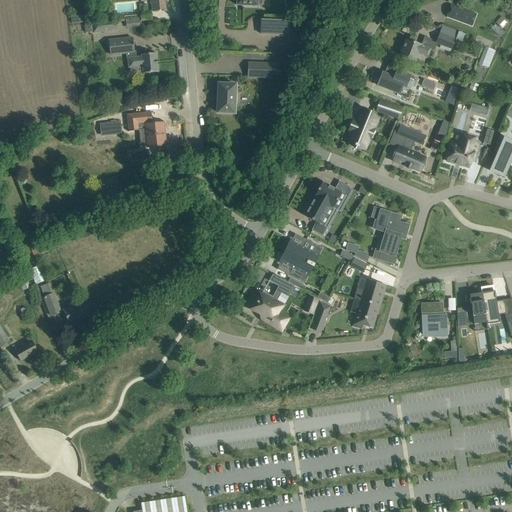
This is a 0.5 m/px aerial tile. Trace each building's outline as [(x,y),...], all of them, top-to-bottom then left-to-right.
[(150,0),(150,3),(152,3),(152,11),(156,11),(166,10),(164,0),(150,0)] [(450,5),(446,17),(472,27),(477,14),(450,5)] [(141,21),(151,20),(150,12),(140,13),(141,21)] [(138,17),(125,18),(126,28),(139,27),(138,17)] [(98,23),(91,23),(91,24),(92,32),(92,33),(118,30),(117,20),(98,23)] [(262,20),(261,34),(290,35),(297,36),(300,34),(300,25),(298,23),(290,23),(290,21),(262,20)] [(451,53),(458,32),(442,26),(436,43),(441,45),(439,49),(451,53)] [(110,40),(108,40),(110,55),(126,54),(127,54),(134,53),(134,52),(133,39),(118,40),(118,39),(110,40)] [(406,40),(400,56),(414,61),(417,52),(425,55),(428,49),(418,46),(419,45),(406,40)] [(495,51),(485,48),(478,64),(488,68),(495,51)] [(134,53),(127,54),(127,58),(127,59),(128,68),(130,68),(130,74),(143,72),(143,74),(157,72),(158,72),(158,71),(157,65),(158,65),(157,61),(156,54),(156,53),(155,54),(141,55),(141,56),(136,57),(135,57),(134,53)] [(278,65),(249,63),(248,77),(277,78),(278,65)] [(419,80),(397,71),(395,77),(383,72),(382,72),(377,84),(377,85),(407,97),(411,87),(416,89),(419,80)] [(424,80),(421,87),(433,92),(436,85),(424,80)] [(236,85),(231,85),(231,83),(224,82),(224,84),(219,84),(218,103),(217,113),(223,113),(223,114),(228,114),(228,113),(234,114),(235,104),(237,104),(237,94),(235,94),(236,85)] [(389,105),(386,114),(398,118),(401,109),(389,105)] [(479,114),(486,116),(489,109),(482,107),(479,114)] [(374,130),(373,129),(377,119),(360,112),(356,122),(355,122),(354,125),(355,125),(353,129),(352,129),(351,132),(352,132),(348,142),(355,145),(355,146),(357,147),(358,146),(360,147),(364,137),(370,139),(374,130)] [(150,113),(127,115),(129,130),(139,129),(146,129),(147,147),(165,145),(163,123),(158,124),(149,125),(149,123),(151,123),(150,113)] [(121,134),(120,122),(99,124),(101,136),(121,134)] [(444,122),(441,128),(448,130),(450,124),(444,122)] [(410,168),(418,171),(423,158),(410,153),(418,133),(400,126),(396,135),(405,139),(401,149),(399,148),(393,161),(400,164),(401,162),(405,164),(404,166),(408,167),(408,169),(409,169),(410,168)] [(485,135),(483,143),(490,145),(492,137),(485,135)] [(511,142),(504,138),(495,159),(495,160),(491,170),(490,171),(492,172),(501,176),(506,164),(509,165),(511,157),(511,142)] [(472,145),(461,141),(459,147),(451,144),(446,161),(456,164),(456,163),(460,164),(460,165),(469,168),(473,154),(475,155),(477,147),(478,147),(479,142),(473,140),(472,145)] [(314,197),(333,208),(342,194),(345,196),(350,187),(339,181),(335,189),(323,182),(321,185),(322,186),(320,189),(319,188),(314,197)] [(99,189),(103,202),(121,197),(117,184),(99,189)] [(361,187),(358,193),(365,196),(368,190),(361,187)] [(333,209),(333,208),(314,197),(314,198),(304,216),(316,223),(312,231),(322,237),(327,228),(320,224),(330,207),(333,209)] [(393,263),(392,266),(393,266),(396,256),(391,255),(393,248),(397,249),(400,237),(403,238),(403,237),(404,234),(405,234),(406,234),(405,233),(407,226),(408,227),(408,226),(396,222),(398,217),(399,217),(399,216),(380,211),(380,210),(379,210),(374,228),(372,227),(372,228),(386,232),(378,258),(374,257),(374,258),(393,263)] [(332,235),(328,243),(334,246),(338,238),(332,235)] [(48,252),(43,238),(28,243),(34,257),(48,252)] [(290,242),(285,251),(314,266),(315,265),(309,262),(313,253),(314,253),(313,252),(316,245),(306,240),(302,247),(290,240),(289,241),(290,242)] [(355,255),(358,247),(358,248),(358,247),(348,244),(346,251),(355,254),(355,255)] [(314,266),(285,251),(280,261),(279,261),(279,262),(291,268),(288,275),(299,281),(302,274),(303,274),(307,265),(313,268),(314,266)] [(340,256),(351,262),(353,256),(343,251),(340,256)] [(354,259),(350,266),(363,273),(367,265),(354,259)] [(35,285),(44,282),(38,267),(30,270),(35,285)] [(273,297),(268,294),(266,298),(259,294),(251,309),(259,314),(260,313),(263,315),(261,319),(281,330),(287,319),(277,314),(279,312),(272,308),(278,296),(279,297),(281,294),(287,297),(292,288),(293,289),(295,286),(288,283),(272,275),(269,281),(278,287),(273,297)] [(22,290),(30,287),(26,277),(18,281),(22,290)] [(303,285),(290,279),(288,283),(295,286),(301,290),(303,285)] [(355,300),(380,307),(386,286),(368,280),(367,282),(365,290),(358,288),(355,300)] [(50,283),(39,287),(42,296),(53,292),(50,283)] [(496,302),(493,286),(480,288),(481,294),(482,294),(485,317),(486,322),(487,325),(498,323),(499,323),(499,321),(498,315),(505,314),(503,301),(496,302)] [(320,292),(317,298),(328,304),(331,298),(320,292)] [(53,293),(44,297),(51,316),(61,313),(53,293)] [(482,294),(481,294),(469,295),(471,307),(463,308),(465,323),(474,322),(474,325),(486,322),(485,317),(482,294)] [(83,318),(91,314),(84,300),(62,310),(70,323),(83,317),(83,318)] [(378,314),(380,307),(355,300),(360,302),(352,327),(362,330),(363,326),(373,329),(377,314),(378,314)] [(330,307),(320,303),(315,318),(325,322),(330,307)] [(423,333),(446,332),(446,326),(446,315),(443,315),(442,303),(421,304),(422,327),(423,327),(423,333)] [(0,327),(0,346),(0,347),(9,342),(0,327)] [(20,361),(38,352),(32,342),(14,351),(20,361)] [(187,511),(185,497),(141,504),(142,511),(141,511),(187,511)]
